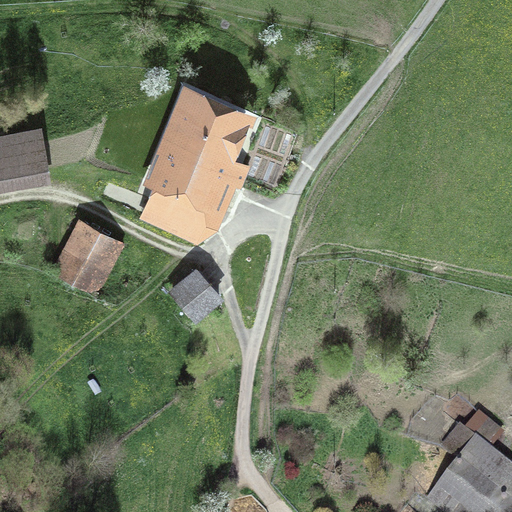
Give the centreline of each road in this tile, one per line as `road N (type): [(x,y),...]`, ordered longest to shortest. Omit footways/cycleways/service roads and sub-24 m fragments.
road 1 (track): [(305,170),(298,91),(272,56),(222,24),(118,8),(0,17)]
road 2 (track): [(0,434),(21,396),(115,322),(185,252)]
